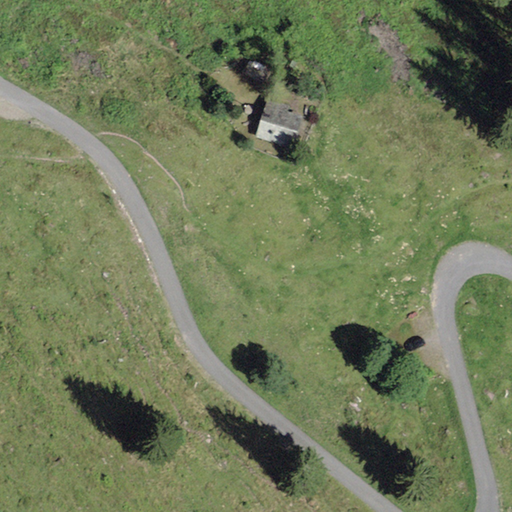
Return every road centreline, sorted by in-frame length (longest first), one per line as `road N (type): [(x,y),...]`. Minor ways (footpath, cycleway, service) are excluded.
road 1 (track): [(0,85),(91,140),(112,165),(212,366),(389,511)]
road 2 (track): [(488,511),(444,289),(465,257),(487,255),(511,267)]
